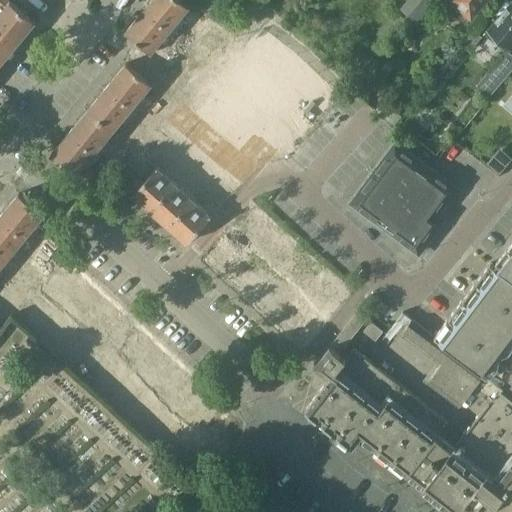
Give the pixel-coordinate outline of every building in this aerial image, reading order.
[(8,0),(0,0),(0,7),(2,9),(9,1),(8,0)] [(187,0),(148,0),(127,29),(156,51),(192,4),(187,0)] [(248,0),(261,10),(269,0),(248,0)] [(416,21),(434,0),(408,0),(401,8),(416,21)] [(443,0),(441,2),(466,23),(485,0),(443,0)] [(481,81),(477,85),(490,96),(503,81),(511,71),(511,69),(511,54),(511,53),(507,50),(511,45),(511,44),(511,0),(510,0),(507,0),(496,14),(499,16),(485,33),(506,51),(481,81)] [(2,9),(0,11),(0,64),(35,22),(9,1),(2,9)] [(271,13),(175,124),(238,179),(264,148),(253,139),(277,111),(303,133),(330,101),(322,95),(341,73),(271,13)] [(472,49),(482,37),(473,30),(464,42),(472,49)] [(125,58),(56,146),(84,168),(153,80),(125,58)] [(375,110),(394,125),(401,116),(383,101),(375,110)] [(395,144),(351,203),(418,253),(442,220),(436,215),(456,189),(395,144)] [(132,189),(186,242),(213,214),(160,162),(132,189)] [(18,188),(0,210),(0,268),(46,210),(18,188)] [(227,227),(201,256),(306,347),(346,301),(334,290),(318,307),(227,227)] [(511,244),(495,266),(511,278),(511,244)] [(71,259),(43,288),(97,339),(125,311),(71,259)] [(511,278),(495,266),(491,262),(490,264),(489,264),(436,334),(435,336),(491,379),(507,391),(504,395),(511,400),(511,278)] [(435,336),(412,318),(403,331),(443,361),(427,382),(459,407),(473,389),(489,401),(453,448),(438,436),(449,422),(353,347),(345,358),(339,353),(367,318),(357,310),(313,367),(328,378),(305,408),(353,446),(360,437),(406,473),(455,511),(457,511),(464,503),(475,511),(511,511),(511,400),(504,395),(507,391),(491,379),(435,336)] [(383,330),(371,321),(364,331),(376,340),(383,330)] [(112,355),(199,429),(206,420),(213,425),(231,405),(138,325),(112,355)]
